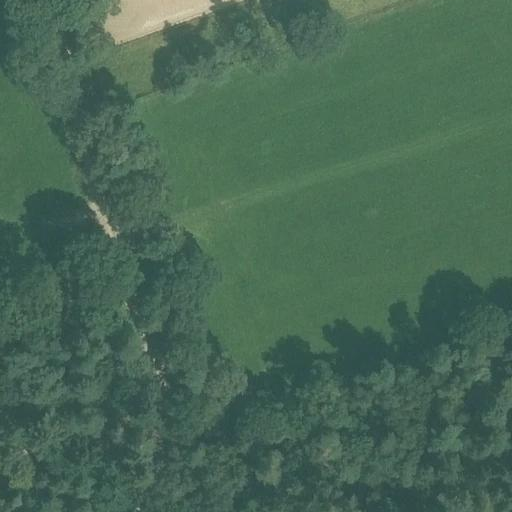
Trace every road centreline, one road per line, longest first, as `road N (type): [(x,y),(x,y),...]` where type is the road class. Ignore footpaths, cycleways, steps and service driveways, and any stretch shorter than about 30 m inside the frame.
road 1 (track): [(150,369),(46,0)]
road 2 (track): [(158,404),(0,457)]
